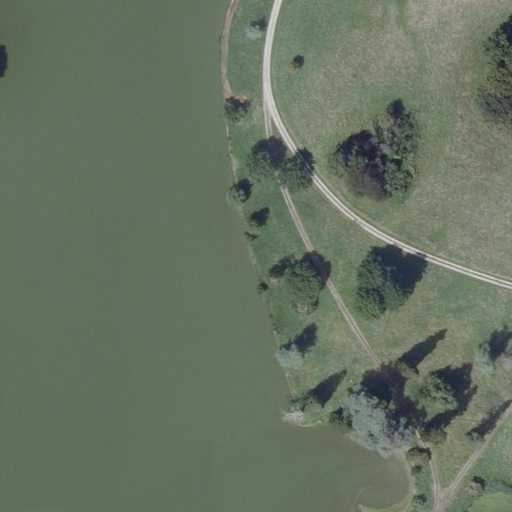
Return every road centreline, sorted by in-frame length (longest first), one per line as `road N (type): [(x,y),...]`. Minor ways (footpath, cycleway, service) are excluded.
road 1 (unclassified): [(265,108),(264,132),(287,207),(423,451),(438,501)]
road 2 (unclassified): [(265,108),(314,185),(350,219),(385,242),(511,289)]
road 3 (unclassified): [(511,404),(438,501)]
